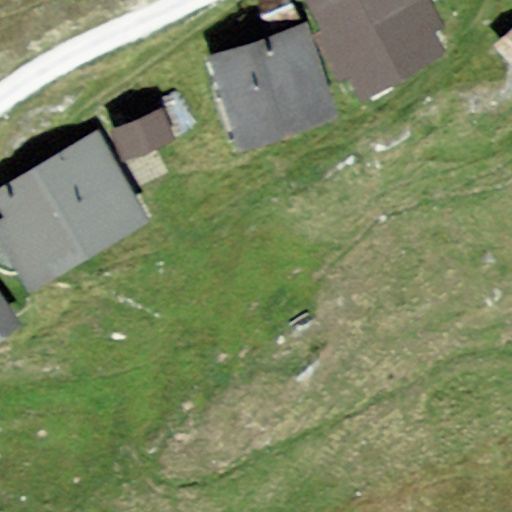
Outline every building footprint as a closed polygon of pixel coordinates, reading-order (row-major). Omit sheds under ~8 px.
[(347,81),(360,104),(438,59),(427,41),(440,34),(420,0),(302,0),(320,31),(311,36),(339,86),(347,81)] [(209,63),(234,151),(327,117),(304,28),(209,63)] [(491,55),(508,75),(511,71),(511,38),(491,55)] [(117,137),(125,159),(170,143),(161,120),(117,137)] [(96,150),(39,180),(83,260),(140,229),(96,150)] [(83,260),(39,180),(0,202),(0,242),(27,291),(83,260)] [(0,336),(13,330),(0,305),(0,336)]
